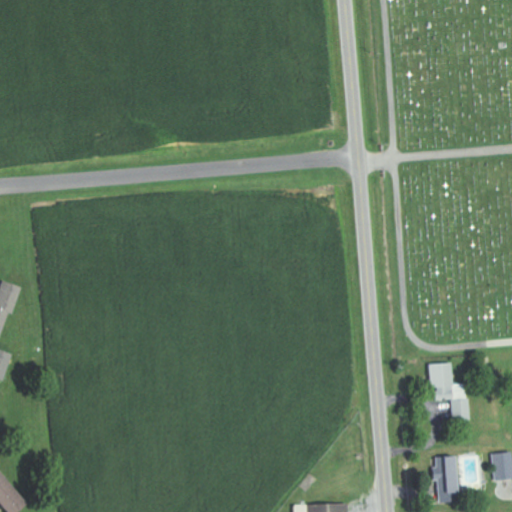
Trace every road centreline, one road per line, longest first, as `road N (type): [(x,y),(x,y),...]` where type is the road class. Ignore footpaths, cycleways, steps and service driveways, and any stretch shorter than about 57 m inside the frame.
road 1 (secondary): [(386,511),(344,0)]
road 2 (residential): [(358,157),(0,184)]
